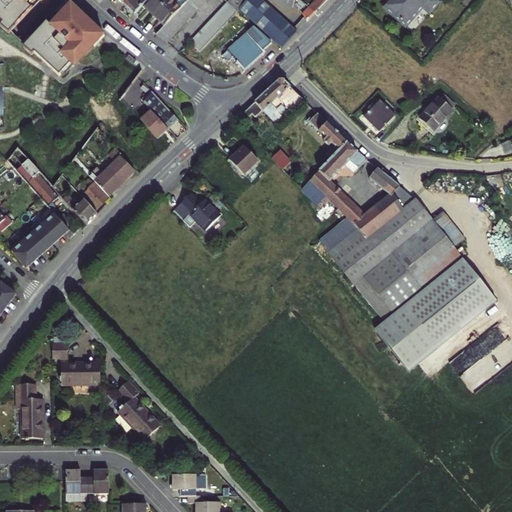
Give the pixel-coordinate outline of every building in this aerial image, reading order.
[(0,0),(0,22),(3,25),(0,28),(9,36),(33,11),(29,7),(34,0),(38,0),(41,2),(42,0),(0,0)] [(130,0),(125,6),(134,15),(140,8),(147,0),(130,0)] [(147,0),(140,8),(151,18),(167,0),(147,0)] [(181,0),(167,0),(151,18),(162,28),(166,23),(170,18),(175,13),(180,8),(185,3),(181,0)] [(191,0),(187,0),(185,3),(195,13),(199,8),(191,0)] [(242,7),(234,0),(230,0),(227,4),(235,11),(237,13),(239,11),(242,7)] [(248,0),(247,1),(242,7),(239,11),(274,42),(278,45),(282,48),(297,32),(260,0),(248,0)] [(316,0),(302,15),(307,22),(327,0),(316,0)] [(390,0),(383,9),(404,28),(422,8),(428,13),(438,3),(434,0),(390,0)] [(227,4),(225,2),(188,43),(198,52),(235,11),(227,4)] [(79,14),(67,3),(56,16),(60,19),(52,28),(47,24),(24,50),(33,58),(35,55),(60,78),(71,66),(74,69),(93,47),(95,49),(106,38),(98,31),(97,32),(79,14)] [(185,3),(180,8),(190,18),(195,13),(185,3)] [(180,8),(175,13),(185,23),(190,18),(180,8)] [(175,13),(170,18),(180,28),(185,23),(175,13)] [(170,18),(166,23),(176,33),(180,28),(170,18)] [(162,28),(161,29),(171,39),(176,33),(166,23),(162,28)] [(225,53),(222,55),(228,62),(232,58),(243,71),(244,72),(264,54),(262,52),(272,44),(253,28),(225,53)] [(161,29),(156,34),(166,43),(171,39),(161,29)] [(255,102),(262,110),(277,126),(304,102),(282,82),(278,82),(255,102)] [(121,99),(135,115),(141,106),(128,91),(121,99)] [(152,93),(144,103),(162,123),(168,129),(177,121),(152,93)] [(432,132),(451,111),(438,99),(418,120),(432,132)] [(363,118),(377,132),(395,116),(380,101),(379,102),(376,100),(367,109),(370,111),(363,118)] [(255,102),(244,112),(248,117),(252,114),(255,118),(262,110),(255,102)] [(162,123),(144,103),(141,106),(135,115),(163,147),(172,139),(166,133),(169,131),(168,129),(162,123)] [(347,143),(316,114),(311,120),(309,119),(306,122),(326,140),(323,143),(327,147),(331,145),(338,152),(347,143)] [(511,139),(501,144),(505,153),(511,150),(511,139)] [(338,152),(301,190),(317,205),(321,201),(324,204),(328,200),(357,227),(328,251),(383,320),(422,289),(392,252),(431,221),(413,199),(377,169),(369,179),(389,196),(365,215),(330,182),(346,166),(355,174),(367,160),(347,143),(338,152)] [(258,161),(244,147),(229,160),(243,175),(258,161)] [(57,197),(37,173),(38,171),(17,148),(8,160),(47,206),(50,209),(54,206),(51,202),(57,197)] [(96,167),(87,175),(108,197),(136,171),(116,149),(108,157),(116,165),(111,169),(110,167),(107,170),(109,172),(104,176),(96,167)] [(279,151),(271,159),(282,170),(290,162),(279,151)] [(53,188),(86,224),(98,213),(84,199),(77,205),(73,200),(74,199),(72,197),(71,198),(57,183),(53,188)] [(107,199),(95,185),(83,195),(96,209),(107,199)] [(191,195),(174,211),(183,221),(191,214),(206,231),(220,217),(205,201),(200,205),(191,195)] [(3,217),(0,212),(0,232),(8,225),(12,222),(6,215),(3,217)] [(392,252),(422,289),(424,291),(463,261),(452,248),(465,238),(444,212),(431,222),(431,221),(392,252)] [(69,230),(59,219),(54,213),(48,219),(43,223),(58,240),(64,235),(69,230)] [(59,219),(69,230),(73,235),(77,230),(64,215),(59,219)] [(43,223),(38,227),(32,232),(47,249),(48,248),(52,245),(58,240),(43,223)] [(73,235),(69,230),(64,235),(68,240),(73,235)] [(32,232),(27,237),(22,241),(37,258),(42,254),(46,250),(47,249),(32,232)] [(27,267),(31,263),(37,258),(22,241),(17,246),(11,251),(26,268),(27,267)] [(373,330),(408,372),(417,365),(495,302),(463,261),(424,291),(385,322),(373,330)] [(15,294),(0,281),(0,298),(7,304),(11,299),(14,295),(15,294)] [(68,345),(51,345),(51,359),(61,359),(61,378),(59,378),(59,382),(61,382),(61,386),(100,386),(100,364),(84,364),(84,360),(80,360),(80,363),(68,363),(68,345)] [(449,365),(474,394),(500,371),(484,353),(481,356),(471,345),(449,365)] [(118,411),(145,440),(161,426),(136,398),(140,393),(129,381),(119,391),(128,402),(123,407),(122,406),(119,408),(120,409),(118,411)] [(37,386),(18,386),(18,411),(23,411),(23,440),(26,440),(26,441),(30,441),(30,439),(44,439),(44,402),(37,402),(37,386)] [(80,471),(65,471),(66,495),(67,495),(86,495),(86,479),(80,479),(80,471)] [(91,479),(86,479),(86,495),(107,495),(106,471),(91,471),(91,479)] [(182,496),(182,502),(189,501),(197,501),(197,482),(174,482),(174,496),(182,496)] [(197,508),(196,511),(220,511),(220,508),(205,508),(205,501),(197,501),(189,501),(189,508),(197,508)]
